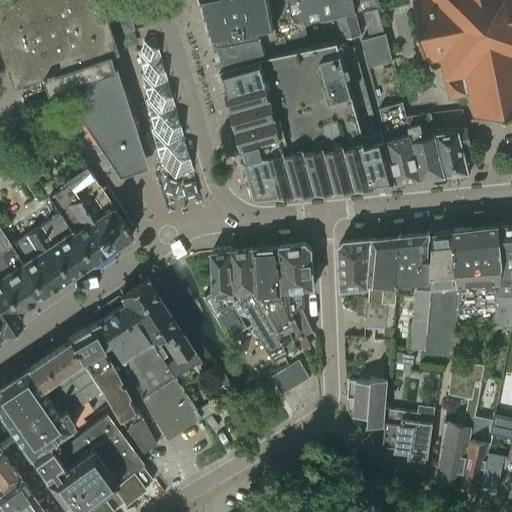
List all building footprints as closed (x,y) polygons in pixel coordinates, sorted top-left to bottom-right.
[(142,158),(109,53),(91,0),(3,0),(0,1),(0,30),(17,83),(40,76),(44,90),(60,85),(114,167),(142,158)] [(379,6),(377,0),(202,0),(213,38),(274,27),(300,21),(336,14),(342,38),(360,33),(354,11),(379,6)] [(511,0),(417,0),(428,54),(440,52),(440,54),(442,53),(450,94),(468,91),(469,93),(471,92),(475,111),(511,103),(511,0)] [(383,33),(377,8),(363,11),(369,36),(383,33)] [(307,46),(300,21),(274,27),(213,38),(220,65),(266,54),(307,46)] [(383,33),(369,36),(361,38),(368,65),(392,60),(385,32),(383,33)] [(153,36),(141,39),(137,51),(135,51),(141,72),(139,73),(146,98),(143,99),(151,128),(148,128),(156,155),(158,161),(172,176),(192,170),(153,36)] [(307,46),(266,54),(220,65),(255,192),(273,187),(274,191),(293,185),(294,189),(313,183),(314,187),(333,182),(334,185),(353,180),(354,184),(373,178),(374,182),(395,176),(382,128),(375,129),(371,115),(373,114),(354,46),(340,49),(337,40),(307,46)] [(445,173),(434,131),(430,112),(406,115),(402,101),(378,107),(397,180),(445,173)] [(463,144),(471,143),(467,127),(459,129),(458,128),(434,131),(445,173),(469,171),(463,144)] [(31,148),(40,160),(48,155),(39,142),(31,148)] [(31,148),(21,155),(30,168),(36,177),(48,168),(40,160),(31,148)] [(30,168),(21,155),(13,161),(22,173),(30,168)] [(77,197),(98,183),(87,165),(66,179),(77,197)] [(118,214),(98,183),(77,197),(111,248),(131,235),(118,214)] [(111,248),(77,197),(67,203),(68,206),(59,212),(70,229),(91,262),(111,248)] [(59,212),(39,225),(51,242),(47,245),(67,277),(91,262),(70,229),(59,212)] [(503,259),(495,307),(492,324),(511,326),(511,320),(511,222),(498,224),(503,259)] [(503,259),(498,224),(453,229),(459,290),(457,313),(477,312),(477,307),(495,307),(503,259)] [(51,242),(39,225),(10,244),(42,294),(67,277),(47,245),(51,242)] [(0,281),(17,310),(42,294),(10,244),(0,228),(0,281)] [(431,287),(426,349),(425,354),(455,355),(457,313),(459,290),(453,229),(434,230),(432,256),(431,287)] [(430,231),(400,234),(396,292),(412,293),(413,286),(419,287),(419,290),(417,289),(415,292),(410,348),(426,349),(431,287),(432,256),(428,256),(430,231)] [(396,292),(400,234),(356,238),(356,237),(344,238),(339,244),(340,287),(369,284),(367,297),(358,296),(356,314),(366,314),(365,323),(385,325),(385,335),(392,336),(396,292)] [(305,243),(279,245),(283,308),(288,319),(289,319),(286,314),(287,314),(294,329),(298,337),(312,330),(302,307),(304,306),(302,287),(314,287),(311,247),(305,243)] [(279,245),(253,247),(255,287),(280,335),(289,331),(283,321),(288,319),(283,308),(279,245)] [(253,247),(232,248),(234,292),(236,292),(243,304),(252,321),(274,359),(287,352),(277,336),(280,335),(255,287),(253,247)] [(211,250),(214,291),(209,291),(210,304),(223,303),(224,306),(242,305),(252,321),(243,304),(236,292),(234,292),(232,248),(211,250)] [(123,302),(173,376),(199,359),(145,277),(119,295),(123,302)] [(0,327),(3,332),(22,319),(16,311),(17,310),(0,281),(0,327)] [(176,382),(173,376),(123,302),(95,321),(96,322),(117,354),(141,397),(165,438),(199,417),(176,382)] [(117,354),(96,322),(67,338),(101,389),(117,417),(142,453),(156,444),(109,359),(117,354)] [(101,389),(67,338),(26,365),(40,386),(39,386),(47,399),(48,398),(57,411),(63,407),(67,412),(101,389)] [(397,352),(396,362),(412,364),(413,354),(397,352)] [(298,359),(270,376),(281,394),(309,378),(298,359)] [(471,437),(474,415),(483,365),(468,362),(466,372),(452,369),(448,393),(468,397),(463,424),(444,421),(436,473),(462,478),(469,436),(471,437)] [(40,386),(26,365),(0,382),(0,413),(30,457),(48,445),(46,441),(73,423),(67,412),(63,407),(57,411),(48,398),(47,399),(39,386),(40,386)] [(370,380),(348,378),(347,396),(355,397),(354,413),(370,414),(369,423),(383,424),(387,378),(370,377),(370,380)] [(418,405),(417,412),(420,412),(419,420),(432,421),(434,407),(418,405)] [(386,408),(384,424),(383,443),(409,447),(408,455),(427,458),(432,421),(419,420),(420,412),(417,412),(386,408)] [(53,451),(48,445),(30,457),(45,479),(69,511),(108,511),(119,504),(122,508),(126,506),(126,504),(139,494),(140,495),(143,493),(140,488),(151,479),(141,465),(143,463),(105,413),(53,451)] [(469,436),(462,478),(461,480),(478,483),(478,487),(488,439),(489,436),(492,418),(474,415),(471,437),(469,436)] [(511,424),(495,421),(481,489),(508,494),(511,473),(511,424)] [(0,450),(0,486),(1,488),(18,474),(0,450)] [(0,486),(0,509),(2,511),(30,491),(18,474),(1,488),(0,486)] [(44,511),(30,491),(2,511),(1,511),(44,511)]
